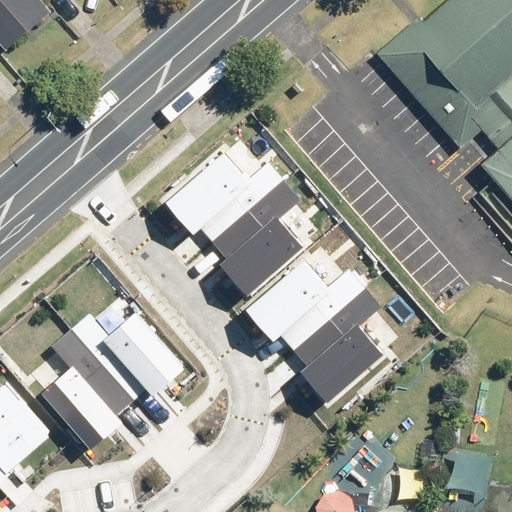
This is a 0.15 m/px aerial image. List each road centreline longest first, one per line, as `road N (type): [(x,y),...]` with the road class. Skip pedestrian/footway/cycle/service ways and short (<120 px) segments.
road 1 (residential): [(79,511),(170,496),(207,472),(234,442),(249,387),(218,319),(76,150)]
road 2 (secondary): [(76,150),(245,0)]
